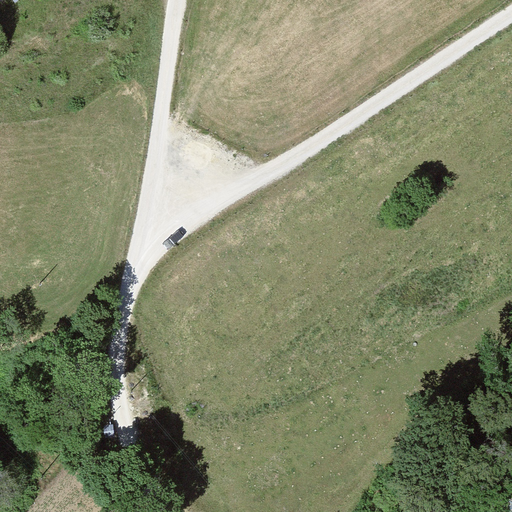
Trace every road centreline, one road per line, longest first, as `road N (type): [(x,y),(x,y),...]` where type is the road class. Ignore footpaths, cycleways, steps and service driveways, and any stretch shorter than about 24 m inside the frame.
road 1 (track): [(140,489),(117,390),(181,0)]
road 2 (track): [(511,18),(131,277)]
